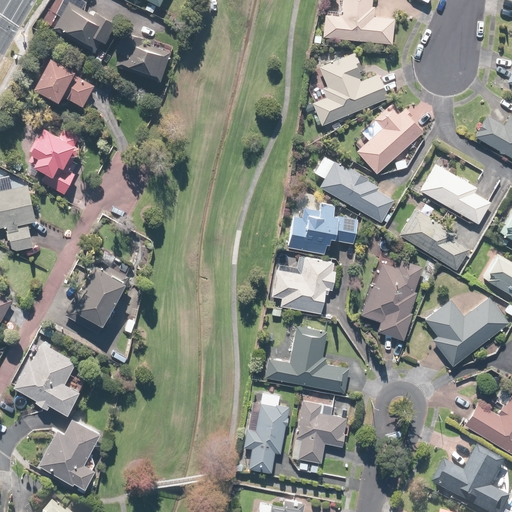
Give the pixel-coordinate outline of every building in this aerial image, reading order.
[(371,0),(337,0),(336,11),(324,10),(322,38),(391,44),(394,20),(372,17),(373,7),(371,7),(371,0)] [(68,2),(52,29),(92,53),(99,42),(103,44),(114,25),(94,13),(92,16),(68,2)] [(118,54),(114,66),(158,82),(163,68),(164,69),(172,47),(155,41),(153,47),(142,43),(143,40),(121,32),(114,52),(118,54)] [(321,126),(386,97),(376,74),(361,81),(356,68),(359,66),(353,52),(306,73),(317,99),(310,102),(321,126)] [(70,74),(71,73),(47,59),(31,90),(55,103),(59,95),(79,107),(91,85),(70,74)] [(355,152),(375,174),(421,132),(408,118),(411,116),(403,108),(398,112),(390,103),(372,119),(373,121),(360,133),(367,140),(355,152)] [(511,109),(503,125),(484,114),(471,138),(511,160),(511,109)] [(45,175),(41,182),(62,194),(73,175),(65,171),(66,170),(72,173),(77,164),(71,160),(77,148),(72,145),(77,137),(62,129),(57,138),(47,133),(48,132),(43,129),(38,138),(35,137),(28,151),(29,151),(27,154),(30,156),(27,161),(32,164),(31,167),(45,175)] [(323,178),(318,187),(379,222),(392,200),(375,191),(377,187),(366,180),(367,179),(349,168),(348,170),(333,161),(332,162),(322,156),(313,173),(323,178)] [(406,158),(393,163),(397,173),(409,168),(406,158)] [(476,224),(489,202),(472,193),(475,188),(433,163),(417,190),(476,224)] [(26,225),(16,227),(16,225),(34,221),(26,185),(24,185),(23,179),(20,180),(19,178),(0,181),(0,227),(2,227),(2,228),(5,228),(6,230),(4,230),(9,252),(31,247),(26,225)] [(292,216),(286,247),(322,254),(324,244),(326,245),(327,239),(351,244),(356,219),(331,215),(333,205),(319,203),(317,210),(302,208),(300,218),(292,216)] [(397,234),(455,270),(468,249),(451,239),(454,234),(413,208),(397,234)] [(511,208),(498,235),(511,242),(511,208)] [(511,262),(494,252),(479,278),(510,296),(508,300),(511,302),(511,262)] [(280,298),(278,306),(319,313),(323,294),(326,294),(327,290),(330,290),(334,271),(330,271),(332,262),(331,262),(331,261),(305,257),(303,257),(302,258),(297,257),(295,268),(278,264),(277,270),(274,269),(269,296),(280,298)] [(375,331),(401,340),(411,313),(408,312),(415,292),(412,291),(420,267),(399,260),(397,268),(380,262),(371,286),(368,285),(358,315),(378,322),(375,331)] [(75,292),(63,315),(95,332),(126,276),(107,266),(103,272),(93,267),(91,271),(90,270),(77,293),(75,292)] [(0,320),(11,300),(0,294),(0,320)] [(431,340),(451,366),(507,323),(487,297),(462,316),(449,299),(422,319),(436,336),(431,340)] [(267,358),(263,377),(343,392),(347,368),(323,364),(325,357),(321,356),(325,332),(295,326),(288,362),(273,359),(275,353),(268,352),(267,358)] [(64,414),(77,392),(62,384),(74,361),(40,343),(30,361),(27,360),(12,388),(35,400),(34,403),(45,409),(47,405),(64,414)] [(123,369),(113,366),(111,378),(120,380),(123,369)] [(475,402),(461,424),(511,454),(511,391),(511,392),(503,405),(501,404),(495,414),(475,402)] [(285,417),(287,407),(276,405),(278,396),(262,393),(260,403),(259,403),(254,430),(245,429),(241,447),(250,448),(246,468),(269,472),(273,452),(279,453),(284,425),(285,425),(287,417),(285,417)] [(290,458),(319,463),(323,443),(340,446),(343,433),(342,433),(345,417),(329,415),(331,406),(301,401),(290,458)] [(97,433),(69,418),(61,433),(56,430),(36,465),(70,484),(71,482),(82,488),(92,470),(81,464),(97,433)] [(505,462),(477,447),(464,473),(443,463),(432,485),(484,511),(501,511),(509,498),(491,488),(505,462)] [(300,511),(302,503),(283,499),(282,505),(281,505),(281,506),(270,504),(270,505),(259,503),(258,511),(256,511),(255,511),(300,511)] [(64,511),(61,511),(50,503),(42,511),(65,511),(64,511)]
